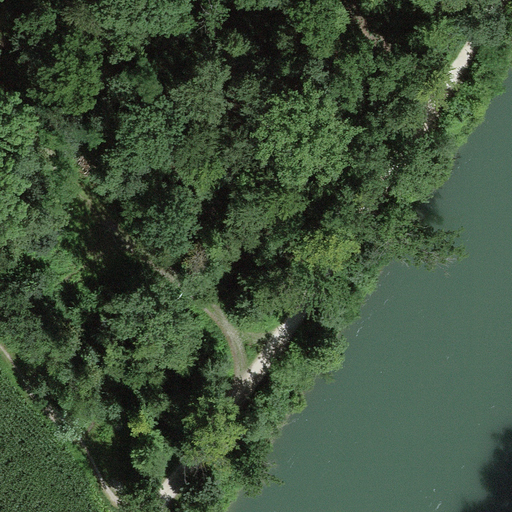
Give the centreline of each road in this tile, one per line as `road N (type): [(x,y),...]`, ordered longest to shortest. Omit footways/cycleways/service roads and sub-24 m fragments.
road 1 (track): [(504,0),(157,511)]
road 2 (track): [(245,392),(231,328),(109,223)]
